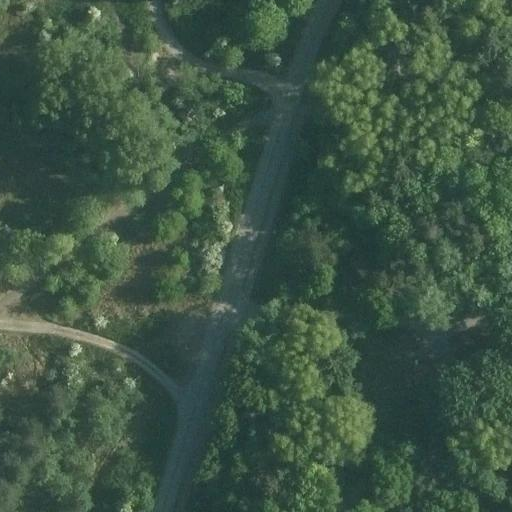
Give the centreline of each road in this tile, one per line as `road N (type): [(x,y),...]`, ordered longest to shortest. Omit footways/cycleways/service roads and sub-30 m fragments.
road 1 (unknown): [(511,90),(480,100),(448,132),(385,142),(325,169),(275,238),(263,288),(239,318)]
road 2 (track): [(218,320),(511,326)]
road 3 (unknown): [(84,511),(118,446),(218,320)]
